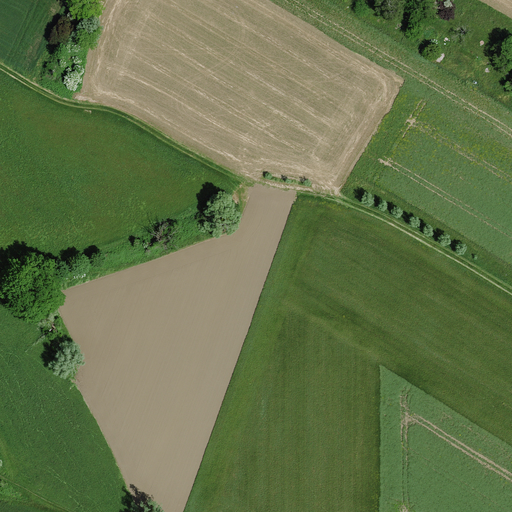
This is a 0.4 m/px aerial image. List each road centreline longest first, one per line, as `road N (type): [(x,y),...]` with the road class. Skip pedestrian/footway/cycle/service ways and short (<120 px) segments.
road 1 (track): [(0,64),(136,121),(247,185),(381,216),(511,295)]
road 2 (track): [(511,65),(392,0)]
